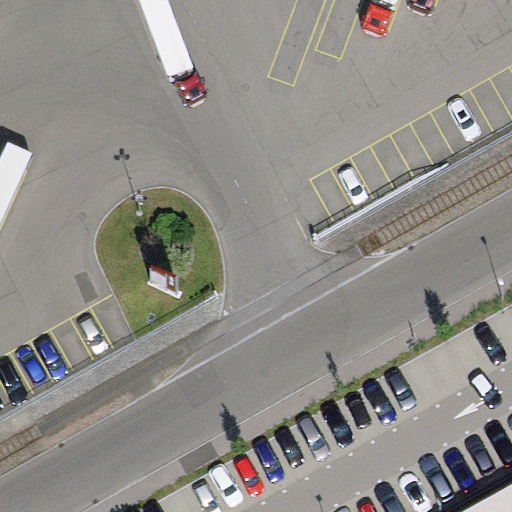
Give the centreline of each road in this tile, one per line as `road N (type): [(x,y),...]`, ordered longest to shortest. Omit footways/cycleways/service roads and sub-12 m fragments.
road 1 (unknown): [(319,334),(203,56)]
road 2 (unknown): [(0,287),(50,227),(126,92)]
road 3 (unknown): [(126,92),(47,68),(0,70)]
